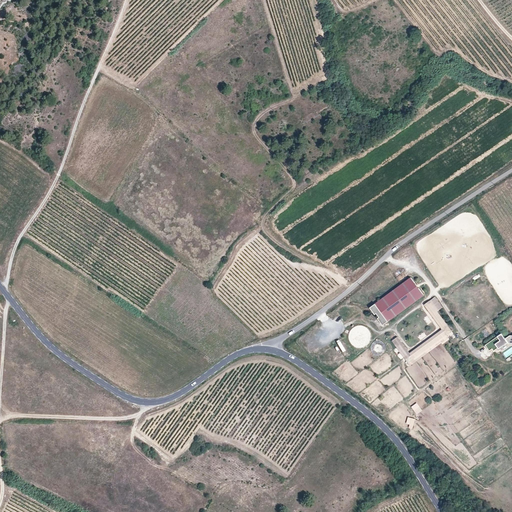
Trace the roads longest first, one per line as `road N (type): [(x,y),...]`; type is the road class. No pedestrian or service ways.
road 1 (tertiary): [(0,286),(58,354),(133,400),(164,400),(237,353),(272,349)]
road 2 (track): [(2,289),(20,236),(64,164),(126,0)]
road 3 (tertiary): [(272,349),(400,242),(511,170)]
road 4 (tertiary): [(272,349),(383,426),(441,511)]
